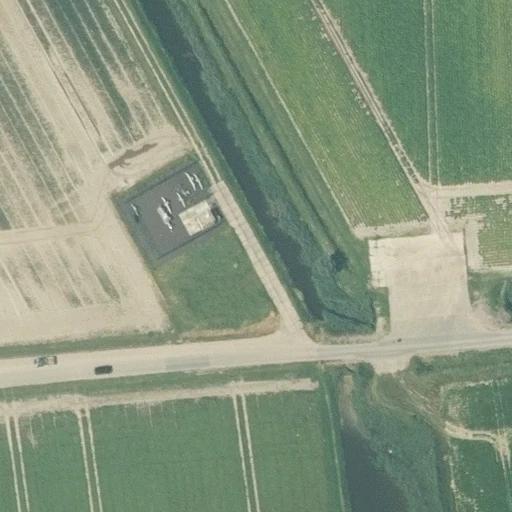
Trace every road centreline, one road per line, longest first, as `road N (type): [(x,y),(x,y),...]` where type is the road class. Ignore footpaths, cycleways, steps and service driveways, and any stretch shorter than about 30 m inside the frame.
road 1 (unclassified): [(0,379),(511,339)]
road 2 (track): [(297,352),(286,312),(116,0)]
